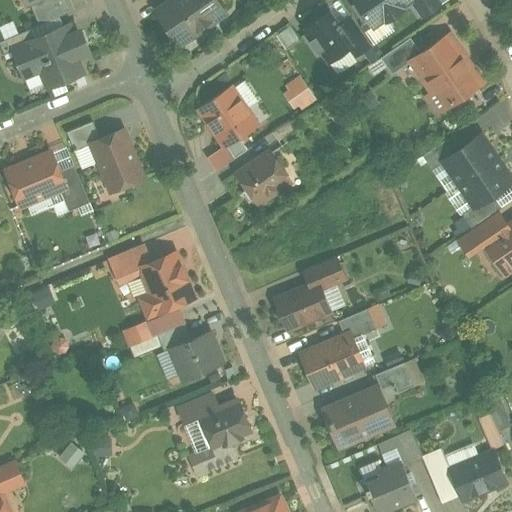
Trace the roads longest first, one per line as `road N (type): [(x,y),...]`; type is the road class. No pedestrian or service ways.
road 1 (residential): [(151,101),(325,511)]
road 2 (track): [(0,297),(197,214)]
road 3 (residential): [(151,101),(300,0)]
road 4 (residential): [(141,74),(5,128)]
